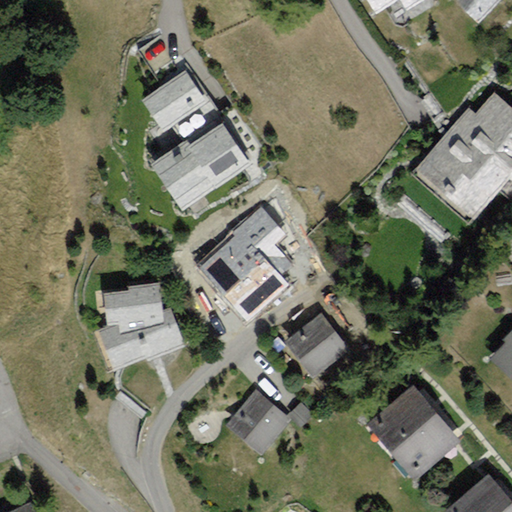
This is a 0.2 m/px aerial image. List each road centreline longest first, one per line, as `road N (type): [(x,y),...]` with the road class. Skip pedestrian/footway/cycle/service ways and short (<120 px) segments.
road 1 (residential): [(325,276),(162,414),(148,474),(157,511)]
road 2 (residential): [(102,511),(21,440),(0,396)]
